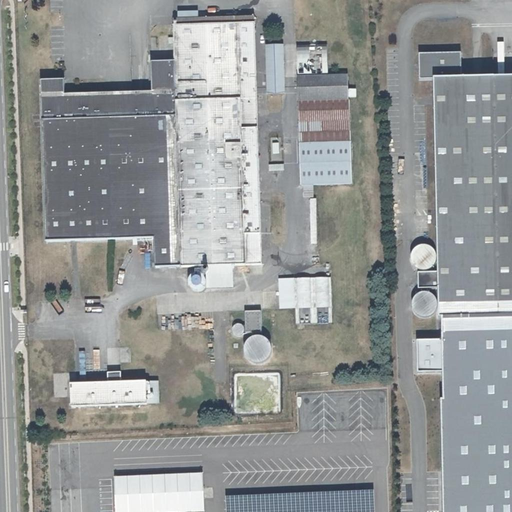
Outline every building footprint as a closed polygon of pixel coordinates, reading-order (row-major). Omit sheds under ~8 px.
[(62,79),(37,79),(41,243),(148,240),(149,265),(262,262),(256,20),(174,22),(175,62),(176,92),(154,93),(103,94),(63,95),(62,79)] [(326,44),(295,45),(295,73),(327,73),(326,44)] [(282,45),(266,45),(267,91),(283,91),(282,45)] [(422,80),(440,79),(445,275),(423,276),(423,287),(445,286),(446,317),(511,314),(511,77),(465,78),(464,54),(422,55),(422,80)] [(176,92),(175,62),(154,62),(154,93),(176,92)] [(345,76),(294,77),(297,184),(351,182),(345,76)] [(427,246),(425,247),(424,247),(422,247),(420,248),(417,250),(415,252),(414,255),(413,257),(413,261),(414,263),(415,266),(417,268),(418,269),(421,271),(423,271),(424,272),(426,272),(428,272),(429,271),(431,271),(432,270),(434,269),(435,267),(436,266),(437,264),(438,263),(438,261),(438,258),(438,257),(438,255),(437,253),(436,251),(434,250),(432,248),(431,248),(429,247),(427,246)] [(328,278),(278,278),(278,308),(295,307),(295,322),(329,322),(328,278)] [(429,293),(427,293),(425,294),(423,294),(421,295),(418,297),(417,299),(416,301),(415,304),(415,308),(415,310),(417,312),(418,315),(419,316),(423,318),(424,318),(426,319),(428,319),(429,319),(430,318),(432,318),(434,317),(436,315),(437,314),(438,313),(439,311),(439,309),(440,308),(440,305),(440,304),(439,302),(439,300),(437,298),(436,297),(434,295),(432,294),(430,294),(429,293)] [(259,311),(243,311),(242,352),(245,360),(250,363),(257,364),(264,363),(271,356),(271,348),(269,342),(260,335),(259,311)] [(511,511),(511,314),(446,317),(446,340),(447,373),(449,511),(511,511)] [(447,373),(446,340),(420,341),(420,374),(447,373)] [(107,384),(72,385),(73,406),(156,404),(155,382),(121,383),(121,373),(107,374),(107,384)] [(201,474),(114,478),(115,511),(203,511),(203,499),(211,499),(211,488),(202,488),(201,474)]
